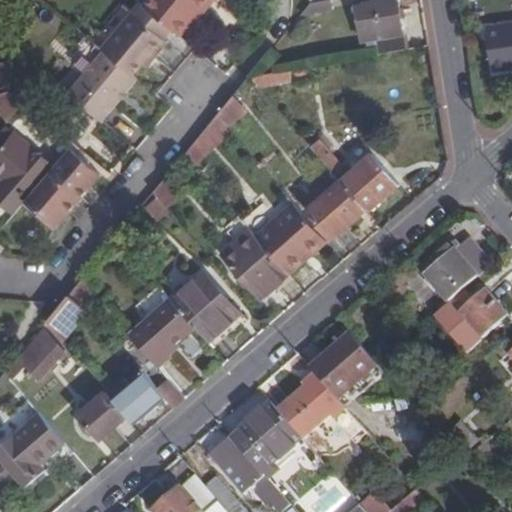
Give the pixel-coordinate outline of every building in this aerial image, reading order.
[(204,17),(215,5),(209,0),(152,0),(144,10),(173,33),(181,39),(193,25),(201,15),(204,17)] [(377,40),(380,54),(407,50),(399,0),(376,0),(377,4),(360,7),(365,42),(377,40)] [(330,9),(329,1),(312,3),(304,13),(330,9)] [(164,43),(173,33),(144,10),(142,8),(134,17),(164,43)] [(124,10),(94,46),(97,48),(104,54),(134,17),(124,10)] [(134,17),(104,54),(108,57),(134,78),(143,68),(151,58),(156,61),(162,54),(168,46),(164,43),(134,17)] [(511,25),(489,29),(492,52),(495,72),(511,69),(511,25)] [(79,70),(90,79),(108,57),(104,54),(97,48),(79,70)] [(123,105),(141,84),(134,78),(108,57),(90,79),(72,100),(105,127),(123,105)] [(148,71),(156,61),(151,58),(143,68),(148,71)] [(292,81),(290,70),(252,76),(251,78),(259,87),(292,81)] [(0,96),(0,103),(13,122),(24,110),(12,93),(0,96)] [(247,111),(235,96),(219,116),(228,127),(247,111)] [(210,151),(233,132),(228,127),(219,116),(201,139),(210,151)] [(0,189),(0,202),(16,217),(26,205),(49,179),(55,171),(38,156),(40,154),(18,135),(0,155),(0,174),(7,181),(0,189)] [(47,143),(62,163),(55,171),(49,179),(82,206),(94,192),(105,179),(54,135),(47,143)] [(196,164),(210,151),(201,139),(188,155),(196,164)] [(322,142),(313,149),(336,176),(344,168),(322,142)] [(374,156),(343,184),(367,211),(369,214),(390,196),(401,187),(374,156)] [(82,206),(49,179),(26,205),(60,232),(72,218),(82,206)] [(177,181),(170,189),(179,200),(188,192),(177,181)] [(350,225),(367,211),(343,184),(312,212),(335,239),(350,225)] [(161,222),(171,213),(156,195),(147,206),(161,222)] [(314,255),(328,242),(295,204),(276,221),(258,237),(284,267),(305,249),(312,257),(314,255)] [(270,215),(253,231),(253,232),(258,237),(276,221),(270,215)] [(276,291),(292,277),(290,275),(284,267),(258,237),(253,232),(224,258),(262,303),(276,291)] [(451,302),(494,264),(482,251),(476,244),(471,248),(467,244),(462,248),(456,241),(435,259),(439,263),(431,269),(426,274),(451,302)] [(290,275),(312,257),(305,249),(284,267),(290,275)] [(435,259),(428,265),(431,269),(439,263),(435,259)] [(207,275),(175,304),(197,329),(210,343),(228,327),(242,315),(207,275)] [(97,300),(83,284),(58,313),(49,324),(63,340),(77,329),(74,326),(97,300)] [(486,339),(511,316),(501,304),(489,290),(476,301),(471,295),(458,307),(486,339)] [(172,301),(131,338),(146,355),(160,370),(174,358),(170,353),(177,347),(197,329),(175,304),(172,301)] [(64,349),(44,330),(7,374),(14,380),(25,369),(38,381),(64,349)] [(346,409),(387,374),(379,364),(354,335),(333,353),(313,370),(316,374),(346,409)] [(145,374),(114,401),(128,417),(136,426),(153,411),(166,399),(158,389),(145,374)] [(301,395),(280,413),(304,441),(333,417),(344,429),(355,419),(346,409),(316,374),(305,384),(308,388),(301,395)] [(169,380),(158,389),(166,399),(175,410),(187,400),(169,380)] [(112,430),(128,417),(114,401),(108,393),(79,418),(99,441),(112,430)] [(275,466),(304,441),(280,413),(273,405),(260,416),(234,439),(262,472),(270,481),(280,472),(275,466)] [(44,468),(68,448),(42,418),(0,453),(0,464),(11,477),(24,493),(49,474),(44,468)] [(355,419),(344,429),(354,441),(366,431),(355,419)] [(471,423),(455,437),(469,452),(485,438),(471,423)] [(272,501),(281,493),(270,481),(262,472),(260,474),(231,441),(225,446),(219,452),(254,493),(260,489),(272,501)] [(156,511),(210,511),(219,504),(197,479),(184,491),(183,489),(169,501),(156,511)] [(392,511),(377,494),(362,507),(366,511),(392,511)]
